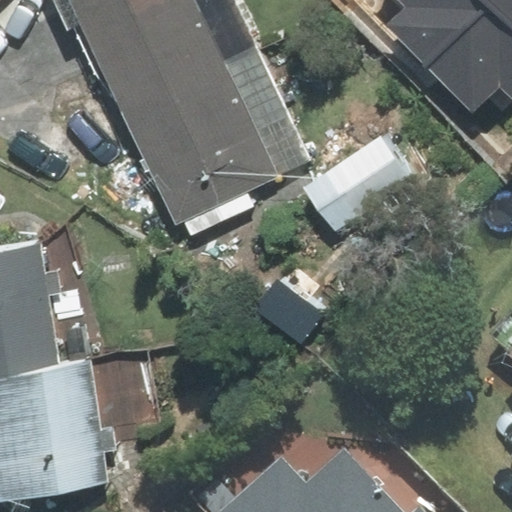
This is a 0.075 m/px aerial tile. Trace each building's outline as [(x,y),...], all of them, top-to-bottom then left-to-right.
[(73,0),(122,106),(255,44),(233,0),(73,0)] [(491,0),(398,0),(407,8),(389,25),(426,63),(491,0)] [(511,17),(495,0),(491,0),(426,63),(473,111),(500,85),(511,97),(511,17)] [(511,0),(495,0),(511,17),(511,0)] [(255,44),(122,106),(177,224),(311,162),(255,44)] [(435,177),(398,121),(319,174),(357,230),(435,177)] [(0,375),(59,367),(39,244),(0,250),(0,375)] [(511,308),(488,337),(511,357),(511,308)] [(59,367),(0,375),(0,497),(106,482),(88,363),(59,367)] [(221,511),(422,511),(419,508),(414,511),(402,511),(343,448),(305,483),(280,457),(221,511)]
